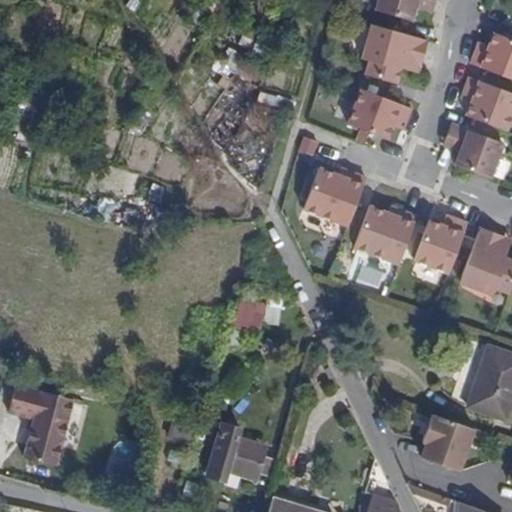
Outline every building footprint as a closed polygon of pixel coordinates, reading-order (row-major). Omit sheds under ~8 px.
[(377,0),(374,12),(410,22),(414,10),(416,2),(433,7),(435,0),(377,0)] [(416,2),(414,10),(431,15),(433,7),(416,2)] [(423,43),(368,26),(358,60),(366,62),(361,76),(392,85),(397,70),(400,71),(403,64),(416,68),(423,43)] [(475,51),(469,66),(511,82),(511,42),(492,35),(487,48),(485,55),(475,51)] [(475,51),(485,55),(487,48),(477,45),(475,51)] [(403,64),(400,71),(414,75),(416,68),(403,64)] [(511,94),(469,78),(463,93),(473,97),(470,103),(465,117),(505,132),(511,114),(511,94)] [(394,120),(404,124),(410,109),(360,90),(347,125),(387,140),(391,127),(394,120)] [(463,93),(460,100),(470,103),(473,97),(463,93)] [(391,127),(402,130),(404,124),(394,120),(391,127)] [(459,152),(454,166),(489,179),(502,144),(451,125),(445,139),(461,146),(459,152)] [(445,139),(442,146),(455,151),(459,152),(461,146),(445,139)] [(301,211),(347,227),(364,182),(348,176),(347,180),(336,176),(317,169),(301,211)] [(349,173),(348,176),(364,182),(365,179),(349,173)] [(352,248),(397,265),(416,217),(400,211),(398,218),(387,214),(368,206),(352,248)] [(390,207),(387,214),(398,218),(400,211),(390,207)] [(445,216),(441,226),(448,228),(452,218),(445,216)] [(413,261),(448,274),(467,224),(452,218),(448,228),(441,226),(428,221),(413,261)] [(494,289),(508,294),(511,283),(511,260),(504,258),(505,255),(498,252),(503,239),(479,229),(459,283),(492,296),(494,289)] [(510,241),(503,239),(498,252),(505,255),(510,241)] [(241,298),(234,327),(260,333),(267,304),(241,298)] [(511,398),(511,355),(487,347),(467,408),(505,420),(511,398)] [(77,400),(18,385),(10,413),(36,421),(25,458),(59,467),(77,400)] [(477,430),(435,415),(424,446),(428,447),(424,458),(463,472),(477,430)] [(240,430),(221,424),(205,476),(224,482),(227,472),(256,481),(258,474),(268,477),(273,460),(263,457),(266,447),(238,439),(240,430)] [(390,486),(377,460),(371,479),(390,486)] [(366,511),(372,494),(366,492),(359,511),(366,511)] [(372,494),(366,511),(397,511),(398,503),(372,494)] [(315,511),(271,499),(267,511),(315,511)]
